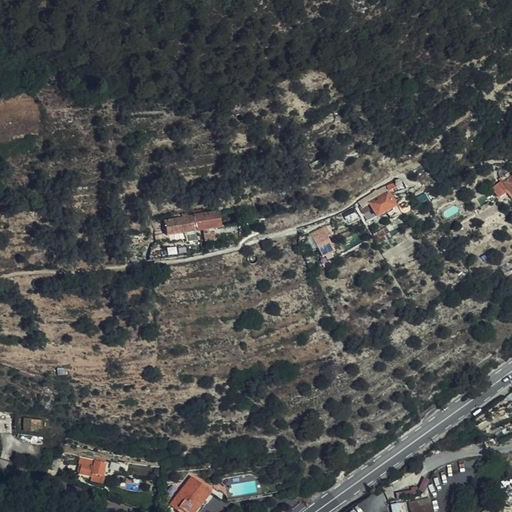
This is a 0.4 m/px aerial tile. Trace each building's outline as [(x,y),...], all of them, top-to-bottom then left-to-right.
[(507,172),(505,171),(503,171),(500,173),(500,175),(500,178),(503,180),(505,180),(508,179),(509,176),(508,174),(507,172)] [(511,200),(511,178),(503,183),(507,189),(504,190),(506,193),(508,196),(511,201),(511,200)] [(403,186),(404,182),(402,180),(399,179),(397,180),(396,182),(396,184),(397,186),(400,187),(403,186)] [(395,207),(388,194),(370,205),(378,217),(387,212),(395,207)] [(395,207),(387,212),(392,220),(401,215),(400,212),(401,211),(403,212),(404,213),(407,213),(409,212),(410,212),(411,210),(411,209),(411,206),(410,205),(408,204),(405,203),(402,205),(401,207),(398,208),(397,206),(395,207)] [(362,208),(368,221),(375,217),(369,204),(362,208)] [(203,214),(202,210),(192,212),(193,216),(195,230),(202,230),(203,233),(213,231),(212,228),(219,226),(216,211),(203,214)] [(356,216),(352,210),(343,215),(347,221),(356,216)] [(166,229),(155,231),(156,244),(168,241),(167,235),(185,232),(187,243),(200,240),(199,237),(197,237),(195,230),(193,216),(187,217),(186,214),(181,215),(181,217),(164,221),(166,229)] [(164,221),(152,223),(155,231),(166,229),(164,221)] [(326,227),(309,235),(320,258),(333,252),(326,236),(329,234),(326,227)] [(385,227),(373,234),(377,240),(389,233),(385,227)] [(214,240),(213,231),(203,233),(204,241),(214,240)] [(507,256),(498,261),(501,266),(509,261),(508,259),(507,256)] [(29,431),(31,419),(20,417),(18,429),(29,431)] [(42,420),(31,419),(29,431),(36,432),(37,429),(40,430),(42,420)] [(103,476),(106,462),(81,457),(80,463),(83,464),(81,473),(94,476),(94,474),(103,476)] [(186,511),(196,511),(213,488),(193,474),(171,505),(179,511),(181,508),(186,511)] [(427,491),(431,479),(423,477),(419,488),(427,491)] [(416,508),(414,503),(407,505),(409,511),(432,511),(430,505),(416,508)]
